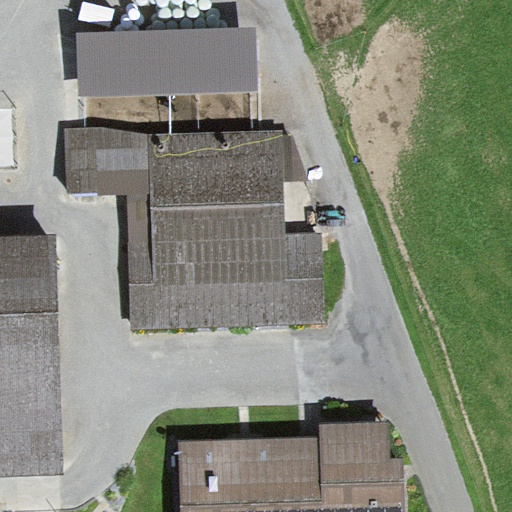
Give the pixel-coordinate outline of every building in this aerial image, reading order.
[(250,39),(81,43),(82,99),(251,95),(250,39)] [(129,196),(150,196),(148,140),(107,132),(69,135),(70,196),(129,196)] [(129,196),(132,329),(321,324),(319,244),(285,245),(282,137),(148,140),(150,196),(129,196)] [(0,477),(63,476),(57,241),(0,242),(0,477)] [(322,436),(322,446),(181,446),(180,511),(402,511),(402,472),(386,472),(386,435),(322,436)]
